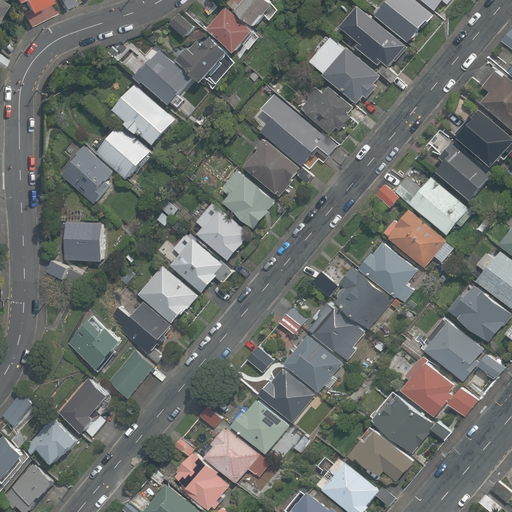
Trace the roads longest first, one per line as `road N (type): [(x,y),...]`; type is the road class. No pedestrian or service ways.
road 1 (residential): [(504,0),(79,511)]
road 2 (tertiary): [(159,0),(70,35),(25,76),(26,310),(0,383)]
road 3 (tertiary): [(431,511),(511,416)]
